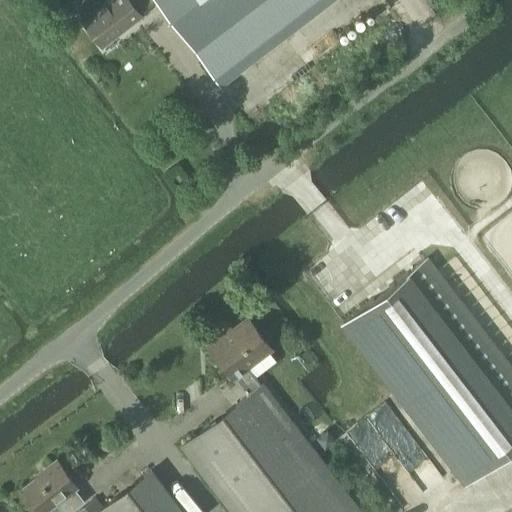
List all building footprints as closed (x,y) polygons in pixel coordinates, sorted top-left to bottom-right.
[(219,84),(327,0),(129,0),(129,1),(128,0),(103,0),(80,18),(95,38),(100,45),(115,34),(140,14),(139,12),(154,0),(219,84)] [(369,301),(343,321),(464,479),(511,443),(511,371),(425,258),(394,282),(393,282),(368,301),(369,301)] [(260,385),(246,367),(270,349),(246,317),(208,347),(231,378),(234,376),(247,394),(181,445),(231,511),(359,511),(261,383),(260,385)] [(70,511),(84,501),(74,489),(77,487),(56,460),(56,461),(56,462),(22,489),(39,511),(70,511)] [(183,511),(150,469),(94,511),(183,511)]
